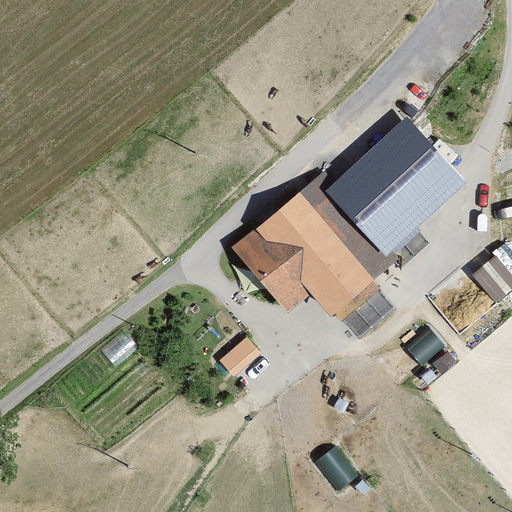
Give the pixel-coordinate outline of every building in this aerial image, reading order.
[(355,159),(333,176),(355,202),(376,185),(355,159)] [(320,181),(231,256),(286,321),(310,301),(338,334),(377,301),(369,292),(392,273),(377,254),(422,217),(392,182),(350,217),(320,181)] [(511,262),(501,249),(473,271),(498,302),(511,290),(511,262)] [(233,373),(262,351),(248,334),(220,357),(233,373)] [(316,461),(339,490),(360,474),(337,445),(316,461)]
